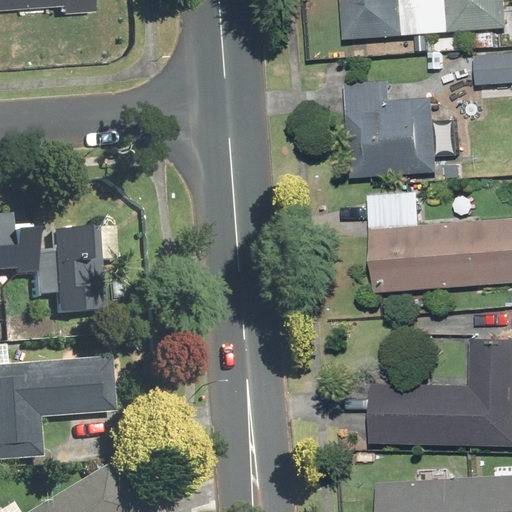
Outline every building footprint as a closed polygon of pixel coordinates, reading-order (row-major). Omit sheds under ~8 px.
[(511,0),(348,0),(351,38),(511,27),(511,0)] [(511,49),(481,51),(483,84),(511,82),(511,49)] [(400,74),(352,77),(358,174),(460,168),(455,93),(401,96),(400,74)] [(376,191),(382,292),(511,283),(511,216),(430,222),(428,188),(376,191)] [(4,206),(0,206),(0,274),(34,273),(36,300),(51,299),(51,317),(123,313),(118,220),(5,226),(4,206)] [(378,381),(377,443),(511,444),(511,334),(477,335),(476,382),(378,381)] [(115,351),(0,357),(0,457),(45,455),(43,414),(118,410),(115,351)] [(111,457),(19,511),(143,511),(144,511),(111,457)] [(511,511),(511,470),(386,475),(387,511),(511,511)]
